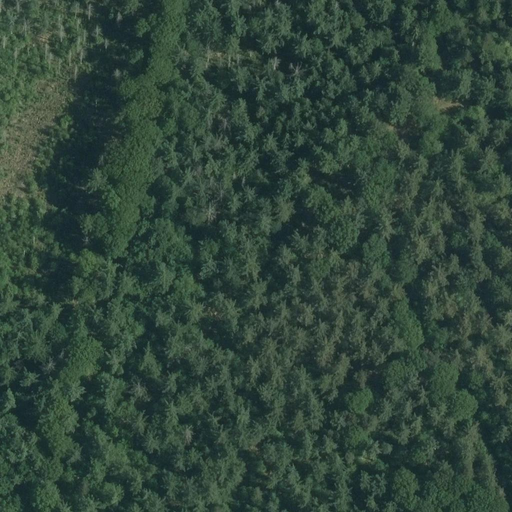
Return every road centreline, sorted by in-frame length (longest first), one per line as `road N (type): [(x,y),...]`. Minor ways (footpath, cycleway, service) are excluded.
road 1 (track): [(49,511),(251,286),(427,117)]
road 2 (track): [(187,0),(128,247),(46,511)]
road 3 (track): [(511,501),(400,280),(394,213),(427,117)]
road 4 (track): [(427,117),(453,0)]
